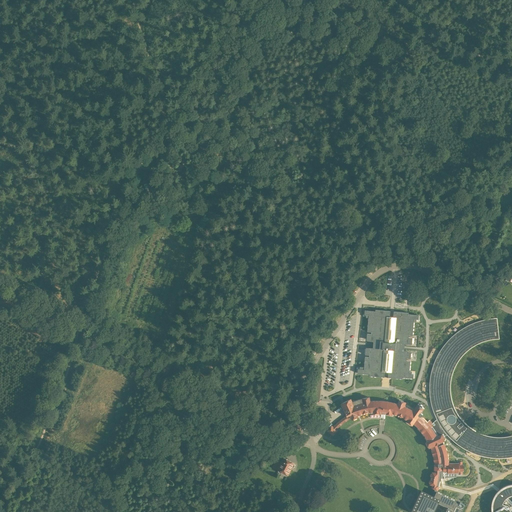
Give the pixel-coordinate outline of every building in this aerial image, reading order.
[(385,25),(388,21),(375,13),(372,17),(385,25)] [(358,369),(357,373),(370,374),(370,376),(384,377),(388,378),(403,379),(403,377),(413,378),(414,374),(412,374),(412,372),(409,371),(410,361),(406,360),(407,358),(411,359),(411,358),(410,358),(410,353),(396,350),(396,344),(411,344),(412,338),(408,337),(409,335),(413,336),(414,322),(416,322),(416,319),(418,320),(419,315),(408,314),(408,313),(394,312),(393,317),(390,317),(390,311),(375,310),(375,311),(365,311),(364,315),(366,315),(366,317),(369,318),(367,332),(371,332),(371,334),(367,334),(368,334),(367,340),(382,342),(381,349),(367,349),(366,355),(365,354),(365,355),(369,355),(369,357),(365,357),(365,360),(364,367),(360,367),(360,369),(358,369)] [(338,422),(333,427),(332,426),(327,431),(333,436),(337,431),(336,429),(340,425),(345,421),(351,418),(352,419),(353,419),(354,418),(355,418),(356,418),(356,417),(357,417),(358,416),(357,415),(363,413),(368,412),(374,411),(374,413),(380,413),(383,413),(386,414),(392,415),(392,413),(397,414),(403,417),(408,419),(407,421),(408,421),(408,422),(409,422),(409,423),(410,423),(411,424),(412,424),(412,425),(413,423),(418,427),(422,431),(425,436),(428,441),(426,442),(429,448),(431,447),(433,453),(434,460),(435,467),(435,473),(432,473),(432,474),(431,474),(431,475),(431,476),(431,477),(431,480),(430,480),(430,481),(430,482),(430,483),(430,484),(432,485),(431,488),(438,490),(440,484),(441,478),(442,478),(456,477),(456,476),(456,473),(459,473),(459,474),(462,474),(462,471),(463,471),(463,465),(462,465),(462,462),(459,462),(459,464),(448,464),(448,462),(448,459),(447,455),(447,452),(446,449),(445,447),(443,441),(445,440),(443,436),(445,436),(447,435),(451,439),(455,442),(458,445),(463,448),(467,450),(472,452),(478,455),(482,456),(491,458),(498,458),(505,458),(511,456),(511,435),(506,436),(497,437),(492,436),(486,435),(480,433),(472,429),(467,425),(465,422),(463,421),(459,416),(458,414),(455,410),(454,407),(451,399),(451,393),(450,389),(450,384),(451,378),(453,373),(454,369),(457,364),(461,358),(464,353),(469,349),(473,347),(478,344),(481,342),(484,341),(488,340),(499,339),(497,318),(492,318),(482,320),(475,322),(469,325),(462,329),(457,332),(451,337),(447,342),(444,344),(442,348),(439,353),(435,359),(433,365),(432,369),(431,374),(430,380),(429,386),(429,391),(429,395),(430,400),(432,407),(435,416),(437,419),(435,421),(432,423),(430,420),(427,423),(424,420),(421,417),(423,414),(421,413),(424,408),(422,406),(421,404),(420,405),(418,404),(413,411),(407,408),(405,407),(405,406),(404,406),(406,403),(399,400),(398,404),(394,403),(387,402),(386,402),(382,401),(381,401),(373,401),(370,402),(369,397),(362,399),(359,400),(352,402),(351,399),(341,404),(347,416),(344,418),(338,422)] [(278,461),(277,463),(275,463),(273,467),(278,469),(278,472),(281,473),(281,474),(286,476),(287,476),(288,474),(288,475),(292,468),(294,467),(295,465),(294,464),(294,463),(284,458),(281,463),(278,461)] [(511,511),(511,484),(510,484),(506,486),(501,488),(498,491),(495,495),(493,499),(491,503),(491,508),(491,511),(511,511)] [(438,493),(437,492),(436,492),(434,498),(432,497),(430,499),(424,496),(417,510),(420,511),(461,511),(463,507),(458,504),(458,503),(457,503),(456,502),(456,501),(438,493)]
